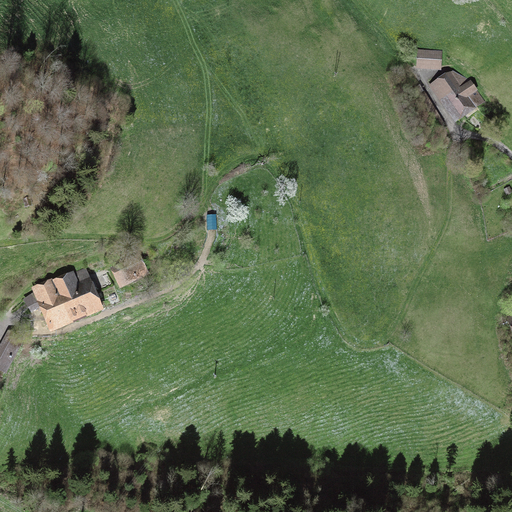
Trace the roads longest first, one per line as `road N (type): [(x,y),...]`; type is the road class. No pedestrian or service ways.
road 1 (track): [(1,325),(37,283),(153,240)]
road 2 (track): [(466,136),(456,135),(358,0)]
